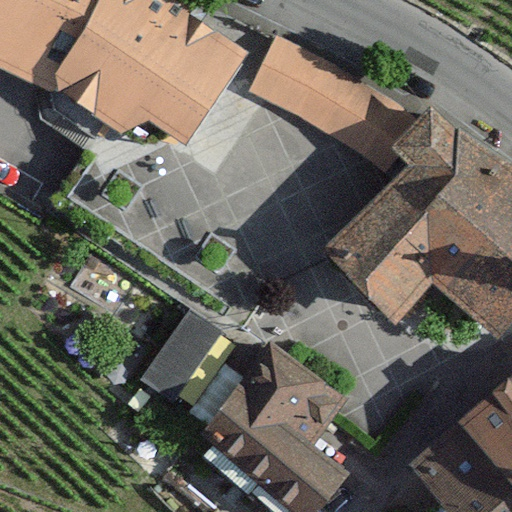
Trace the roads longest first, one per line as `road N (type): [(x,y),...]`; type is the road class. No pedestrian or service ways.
road 1 (residential): [(374,511),(388,479),(476,375),(511,357)]
road 2 (tertiary): [(511,109),(334,0)]
